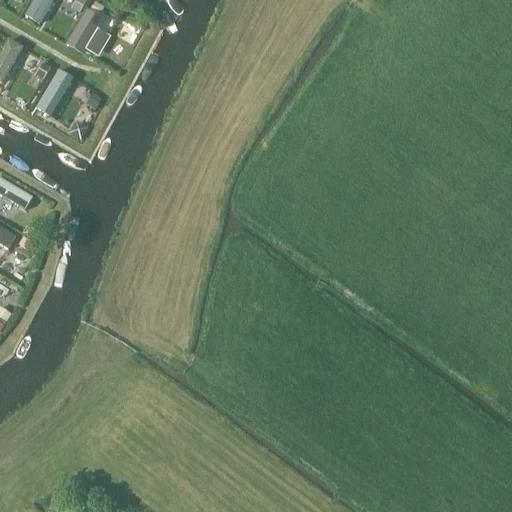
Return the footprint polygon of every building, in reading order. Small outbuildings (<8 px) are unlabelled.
[(40,0),(34,11),(45,17),(55,0),(40,0)] [(86,53),(103,16),(85,7),(67,45),(86,53)] [(0,92),(13,98),(33,50),(16,42),(0,79),(0,92)] [(69,111),(81,79),(64,72),(52,105),(69,111)] [(0,174),(0,192),(24,209),(33,197),(0,174)] [(0,241),(9,247),(17,235),(0,225),(0,241)]
